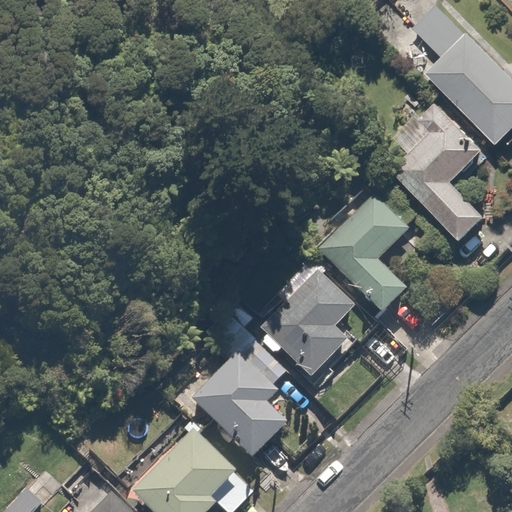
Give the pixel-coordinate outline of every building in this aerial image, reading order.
[(435,0),(410,25),(442,57),(468,32),(437,0),(435,0)] [(511,136),(511,73),(473,35),(432,75),(503,146),(511,136)] [(468,242),(493,220),(459,183),(490,154),(443,103),(425,119),(440,135),(402,170),(468,242)] [(386,316),(409,292),(381,264),(413,232),(376,196),(321,252),(386,316)] [(356,309),(322,274),(263,332),(314,384),(354,346),(336,328),(356,309)] [(283,393),(241,353),(195,400),(257,460),(291,426),(271,406),(283,393)] [(239,476),(197,433),(135,493),(153,511),(217,511),(222,507),(214,500),(239,476)] [(85,463),(62,488),(74,500),(98,475),(85,463)] [(129,511),(115,497),(100,511),(129,511)]
